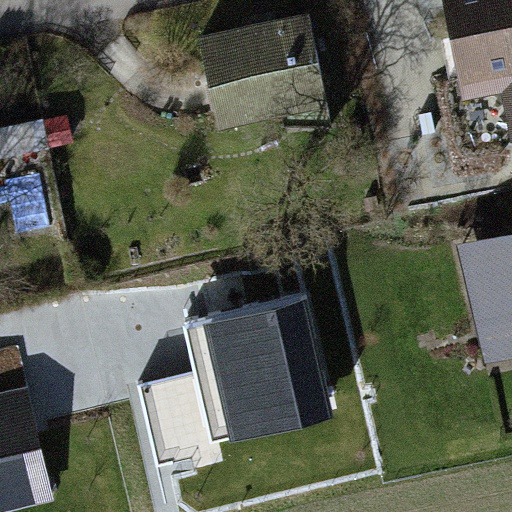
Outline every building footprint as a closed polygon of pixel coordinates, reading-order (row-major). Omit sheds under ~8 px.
[(511,0),(447,0),(463,75),(502,67),(511,115),(511,0)] [(310,13),(201,35),(217,115),(326,93),(310,13)] [(511,240),(477,249),(496,333),(511,329),(511,240)] [(234,418),(330,397),(307,291),(186,318),(198,370),(222,364),(234,418)] [(0,504),(54,492),(28,381),(0,388),(0,504)]
